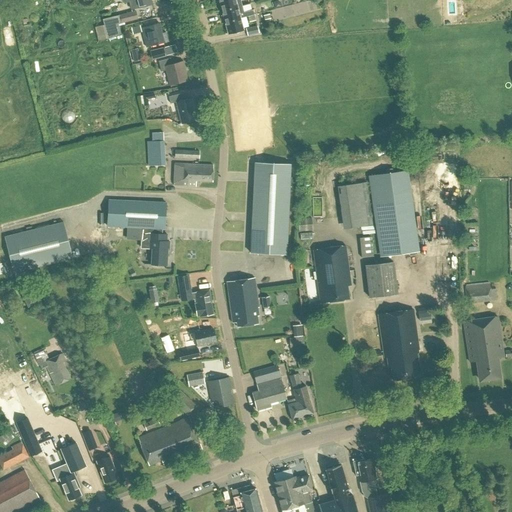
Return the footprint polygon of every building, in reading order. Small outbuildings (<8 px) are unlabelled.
[(219,0),(222,10),(236,6),(234,0),(219,0)] [(222,10),(225,22),(239,18),(236,6),(222,10)] [(119,15),(102,19),(103,25),(106,39),(121,35),(118,23),(137,19),(135,11),(119,15)] [(225,22),(228,34),(243,30),(239,18),(225,22)] [(141,28),(144,41),(150,40),(152,45),(164,42),(159,23),(141,28)] [(259,32),(257,26),(247,28),(248,35),(259,32)] [(178,40),(168,43),(171,53),(181,50),(178,40)] [(130,50),(133,62),(140,61),(137,48),(130,50)] [(163,48),(150,51),(152,59),(165,55),(163,48)] [(171,64),(170,58),(158,61),(161,71),(166,70),(170,85),(187,81),(183,68),(184,68),(182,61),(171,64)] [(176,102),(181,123),(196,120),(194,112),(195,112),(192,98),(184,100),(182,93),(168,96),(170,103),(176,102)] [(147,99),(154,98),(154,94),(142,95),(144,106),(148,106),(147,99)] [(148,140),(149,165),(166,164),(164,131),(152,132),(153,140),(148,140)] [(183,155),(183,157),(200,158),(200,150),(177,149),(177,155),(183,155)] [(254,162),(250,253),(286,254),(290,164),(254,162)] [(183,164),(182,186),(195,186),(195,181),(212,182),(213,165),(183,164)] [(339,169),(340,181),(368,180),(367,168),(339,169)] [(407,169),(371,175),(375,207),(382,256),(419,250),(412,201),(407,169)] [(337,186),(343,229),(372,224),(366,182),(337,186)] [(107,226),(164,229),(165,203),(109,200),(107,226)] [(312,230),(312,218),(298,219),(299,231),(312,230)] [(4,237),(13,273),(73,258),(63,222),(4,237)] [(126,228),(126,239),(140,240),(141,229),(126,228)] [(142,228),(141,248),(152,249),(151,264),(166,265),(167,248),(169,248),(169,241),(166,241),(167,234),(162,234),(162,229),(142,228)] [(370,237),(359,238),(361,257),(372,256),(370,237)] [(354,278),(353,270),(349,271),(345,245),(313,250),(320,302),(349,299),(347,286),(351,285),(350,278),(354,278)] [(369,296),(373,297),(393,294),(389,263),(365,266),(369,296)] [(191,293),(189,281),(188,275),(177,277),(178,283),(180,295),(184,294),(185,300),(194,299),(197,317),(212,314),(208,290),(191,293)] [(232,323),(236,322),(237,327),(258,324),(257,316),(259,316),(257,307),(259,307),(254,277),(226,281),(232,323)] [(490,284),(465,287),(467,303),(496,299),(494,289),(490,289),(490,284)] [(34,288),(22,294),(28,306),(40,300),(34,288)] [(270,306),(269,296),(261,297),(263,307),(270,306)] [(413,309),(378,314),(385,357),(387,357),(388,367),(391,367),(393,380),(417,376),(415,363),(418,363),(416,350),(419,350),(413,309)] [(432,313),(434,327),(442,326),(442,324),(445,323),(443,311),(432,313)] [(497,316),(463,321),(470,362),(477,361),(480,380),(499,377),(496,358),(503,357),(497,316)] [(196,341),(197,347),(205,345),(205,344),(216,341),(212,328),(194,333),(186,335),(188,343),(196,341)] [(289,338),(290,347),(304,346),(303,336),(289,338)] [(177,353),(178,362),(198,358),(196,349),(177,353)] [(45,367),(53,386),(70,378),(62,362),(65,361),(61,353),(47,359),(43,350),(33,355),(40,369),(45,367)] [(259,390),(252,392),(257,410),(270,406),(270,403),(286,398),(280,378),(276,366),(254,372),(259,390)] [(186,376),(188,388),(204,385),(202,373),(186,376)] [(296,402),(292,403),(291,400),(287,402),(292,419),(313,413),(305,386),(301,387),(297,373),(289,376),(296,402)] [(209,381),(214,407),(233,403),(228,378),(209,381)] [(167,396),(186,415),(195,405),(176,387),(167,396)] [(139,443),(148,465),(161,460),(163,464),(201,448),(188,417),(142,436),(144,440),(139,443)] [(143,424),(146,430),(159,425),(157,418),(143,424)] [(0,434),(0,440),(1,441),(10,433),(7,429),(0,434)] [(90,430),(82,433),(85,441),(93,438),(90,430)] [(33,437),(24,441),(27,449),(36,445),(33,437)] [(0,455),(0,464),(3,470),(28,456),(21,442),(11,447),(12,449),(0,455)] [(66,463),(52,470),(56,480),(59,479),(68,499),(69,499),(71,500),(73,498),(74,497),(80,494),(77,487),(78,486),(72,471),(85,465),(75,442),(60,449),(66,463)] [(325,469),(340,464),(336,451),(321,456),(325,469)] [(96,462),(104,483),(117,478),(109,456),(96,462)] [(363,459),(352,461),(355,476),(358,475),(360,482),(359,482),(361,492),(362,492),(374,489),(372,479),(376,479),(374,472),(371,459),(364,460),(363,459)] [(357,511),(352,495),(350,495),(340,464),(325,469),(329,482),(328,483),(331,492),(332,492),(334,500),(318,505),(319,511),(357,511)] [(0,482),(0,511),(15,511),(40,500),(24,470),(0,482)] [(281,508),(281,511),(314,511),(311,502),(308,491),(312,489),(308,476),(308,475),(295,479),(295,476),(274,482),(281,508)] [(236,511),(261,511),(255,488),(239,493),(232,495),(236,511)] [(374,489),(362,492),(363,496),(367,498),(369,511),(392,511),(388,493),(376,495),(374,489)]
